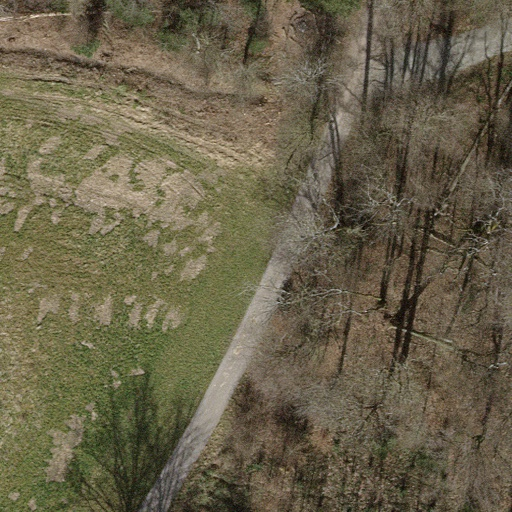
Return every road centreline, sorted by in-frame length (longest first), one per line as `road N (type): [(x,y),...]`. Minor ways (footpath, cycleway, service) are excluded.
road 1 (track): [(156,511),(216,409),(391,0)]
road 2 (track): [(511,29),(358,80)]
